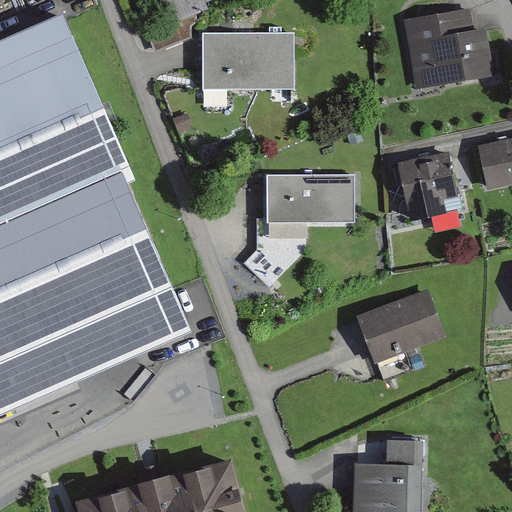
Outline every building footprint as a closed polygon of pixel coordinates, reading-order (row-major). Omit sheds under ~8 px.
[(159,0),(170,24),(223,0),(159,0)] [(471,5),(398,20),(411,90),(485,76),(471,5)] [(0,416),(193,332),(128,185),(137,181),(63,13),(0,40),(0,416)] [(292,36),(197,36),(197,92),(292,92),(292,36)] [(511,137),(466,147),(475,192),(511,184),(511,137)] [(451,155),(388,164),(398,224),(442,217),(439,201),(458,199),(451,155)] [(337,176),(267,175),(267,223),(337,223),(337,176)] [(424,291),(349,319),(366,365),(441,338),(424,291)] [(411,511),(413,440),(375,439),(375,464),(347,463),(345,511),(411,511)] [(244,511),(232,463),(72,504),(73,511),(244,511)]
